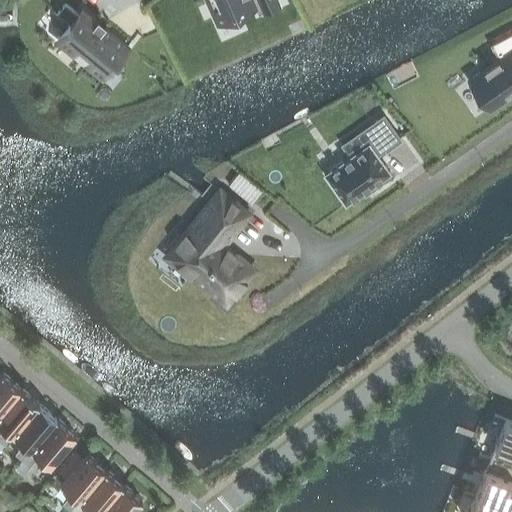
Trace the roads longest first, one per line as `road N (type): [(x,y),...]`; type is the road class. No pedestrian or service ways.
road 1 (residential): [(511,128),(264,304)]
road 2 (residential): [(215,511),(448,327)]
